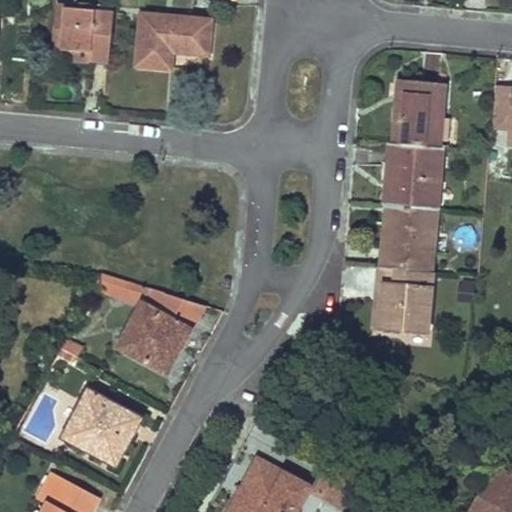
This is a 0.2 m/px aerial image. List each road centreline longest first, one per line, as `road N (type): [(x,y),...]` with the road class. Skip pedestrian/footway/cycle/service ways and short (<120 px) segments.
road 1 (residential): [(189,412),(277,325),(309,272),(331,152)]
road 2 (residential): [(262,146),(249,288),(189,412)]
road 3 (residential): [(262,146),(0,121)]
road 4 (residential): [(345,16),(511,35)]
road 5 (residential): [(331,152),(345,16)]
road 6 (residential): [(274,10),(262,146)]
